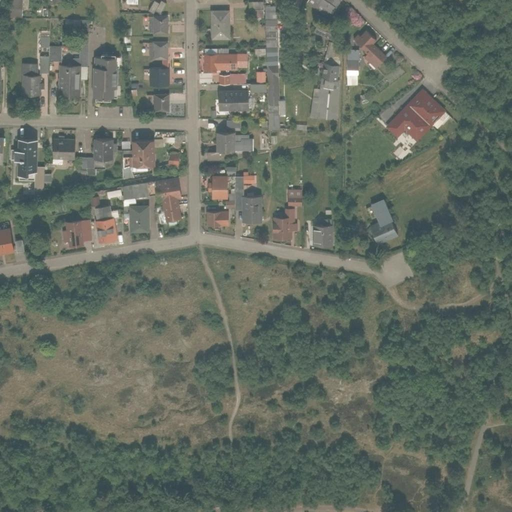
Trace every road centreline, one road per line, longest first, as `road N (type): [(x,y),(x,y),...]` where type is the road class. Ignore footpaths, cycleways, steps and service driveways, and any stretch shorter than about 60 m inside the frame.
road 1 (residential): [(193,239),(390,276)]
road 2 (residential): [(0,273),(193,239)]
road 3 (residential): [(192,127),(0,121)]
road 4 (residential): [(192,127),(190,0)]
